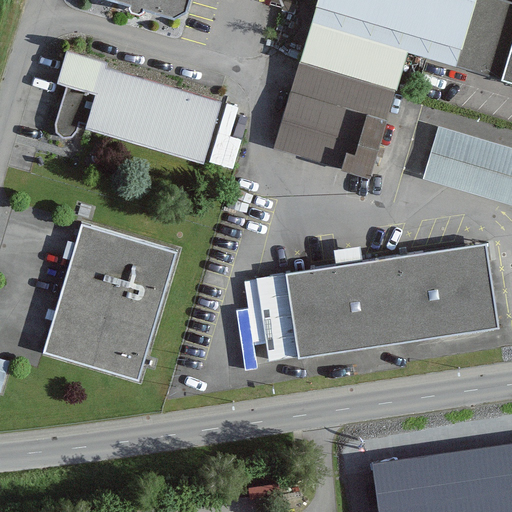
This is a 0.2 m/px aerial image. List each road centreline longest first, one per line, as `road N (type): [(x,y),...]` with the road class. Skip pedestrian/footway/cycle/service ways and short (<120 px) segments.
road 1 (tertiary): [(511,382),(0,455)]
road 2 (residential): [(219,62),(39,10),(0,142)]
